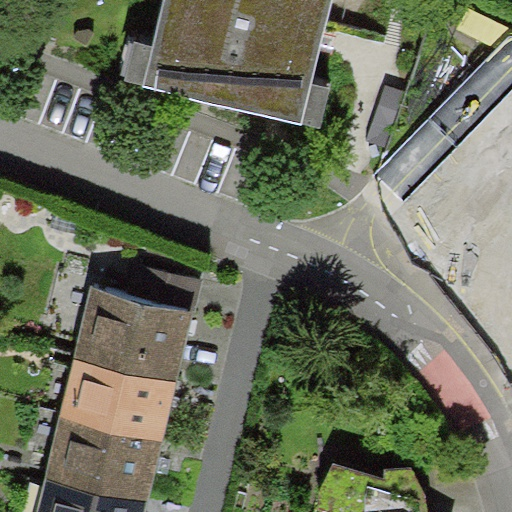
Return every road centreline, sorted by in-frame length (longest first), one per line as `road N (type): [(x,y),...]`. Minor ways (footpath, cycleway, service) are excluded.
road 1 (residential): [(353,281),(0,144)]
road 2 (residential): [(511,486),(475,396),(437,341),(353,281)]
road 3 (unclassified): [(353,281),(447,157),(511,122)]
